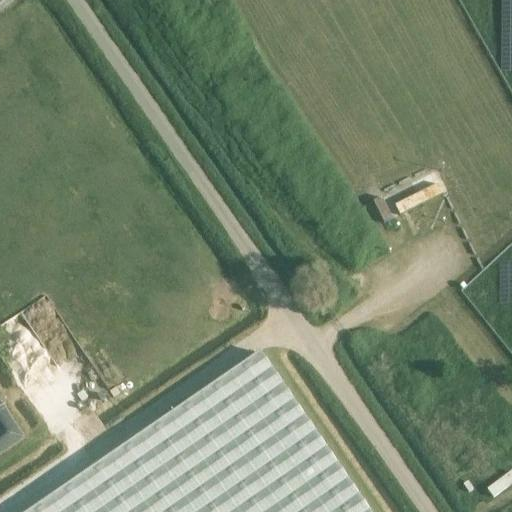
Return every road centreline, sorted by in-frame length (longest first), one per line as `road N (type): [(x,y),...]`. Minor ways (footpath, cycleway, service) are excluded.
road 1 (unclassified): [(426,511),(72,0)]
road 2 (track): [(310,346),(426,277),(511,390)]
